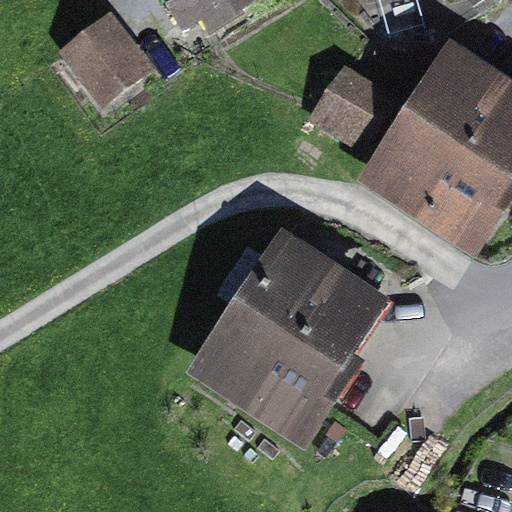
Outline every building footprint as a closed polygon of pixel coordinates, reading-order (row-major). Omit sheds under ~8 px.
[(151,0),(181,50),(201,38),(209,51),(295,0),(151,0)] [(362,0),(365,9),(398,0),(362,0)] [(108,22),(62,58),(104,114),(151,78),(108,22)] [(511,99),(450,59),(412,116),(376,169),(358,195),(477,274),(511,221),(511,99)] [(345,72),(310,125),(376,169),(412,116),(345,72)] [(388,292),(282,223),(185,369),(304,447),(365,355),(352,347),(388,292)]
